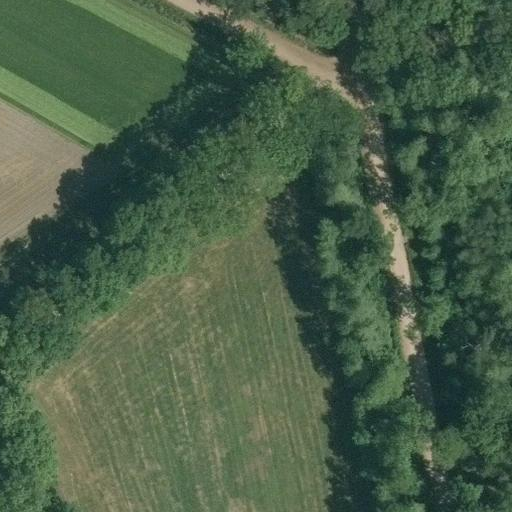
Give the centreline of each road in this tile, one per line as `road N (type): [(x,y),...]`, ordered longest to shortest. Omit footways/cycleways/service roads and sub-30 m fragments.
road 1 (track): [(458,511),(373,96)]
road 2 (track): [(373,96),(196,0)]
